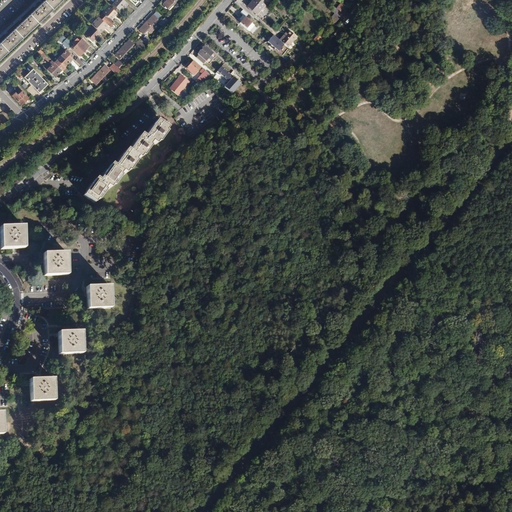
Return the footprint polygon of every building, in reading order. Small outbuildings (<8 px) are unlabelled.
[(44,0),(0,42),(0,58),(61,0),(44,0)] [(107,0),(119,10),(123,6),(125,8),(127,4),(122,0),(107,0)] [(174,1),(172,0),(166,0),(162,4),(167,9),(174,1)] [(257,0),(252,0),(247,7),(256,14),(264,5),(257,0)] [(345,9),(343,7),(344,6),(341,3),(336,9),(342,13),(345,9)] [(109,11),(98,23),(107,30),(117,19),(109,11)] [(153,14),(139,30),(143,34),(158,19),(153,14)] [(165,17),(161,22),(166,26),(170,21),(165,17)] [(253,25),(243,17),(238,23),(249,31),(253,25)] [(93,26),(85,34),(92,41),(100,33),(93,26)] [(286,30),(281,37),(281,36),(277,40),(280,42),(286,47),(289,44),(283,39),(289,33),(286,30)] [(289,33),(283,39),(289,44),(294,38),(289,33)] [(317,35),(311,42),(314,45),(320,38),(317,35)] [(82,39),(72,48),(79,55),(89,46),(82,39)] [(129,40),(122,47),(127,51),(133,44),(129,40)] [(204,46),(197,55),(198,55),(195,58),(202,64),(212,53),(204,46)] [(127,51),(122,47),(115,55),(119,59),(127,51)] [(65,50),(61,55),(68,63),(72,59),(70,57),(72,55),(70,53),(69,54),(65,50)] [(68,63),(61,55),(54,63),(61,70),(68,63)] [(294,55),(283,67),(287,71),(298,58),(294,55)] [(105,83),(120,69),(118,67),(122,64),(118,60),(109,68),(111,70),(101,79),(105,83)] [(192,61),(186,69),(193,75),(199,68),(192,61)] [(61,70),(54,63),(47,70),(54,77),(61,70)] [(105,65),(98,72),(103,77),(109,69),(105,65)] [(215,70),(222,77),(218,81),(221,85),(231,77),(221,65),(215,70)] [(48,84),(33,69),(24,78),(39,93),(48,84)] [(98,72),(91,80),(96,84),(103,77),(98,72)] [(204,72),(195,81),(199,85),(208,76),(204,72)] [(189,83),(180,75),(177,78),(178,79),(169,89),(177,96),(189,83)] [(232,76),(222,85),(229,93),(240,84),(232,76)] [(10,97),(20,106),(28,98),(21,91),(17,95),(15,92),(10,97)] [(156,120),(143,138),(139,135),(128,151),(126,149),(113,166),(110,164),(98,180),(95,178),(83,195),(93,202),(98,195),(100,196),(102,193),(100,192),(105,186),(109,188),(114,182),(115,183),(118,179),(116,178),(121,172),(123,174),(129,167),(130,168),(133,165),(131,164),(136,157),(139,159),(143,152),(144,153),(147,150),(145,149),(150,143),(154,145),(159,138),(160,140),(163,136),(162,135),(167,128),(156,120)] [(0,228),(0,250),(12,250),(19,249),(24,249),(23,227),(0,228)] [(65,253),(41,254),(42,276),(65,275),(65,253)] [(90,296),(86,296),(87,309),(110,308),(110,286),(92,287),(92,288),(89,289),(90,293),(90,296)] [(67,340),(59,341),(59,358),(83,357),(82,335),(67,336),(67,340)] [(31,391),(31,408),(55,407),(54,385),(40,386),(40,391),(31,391)]
